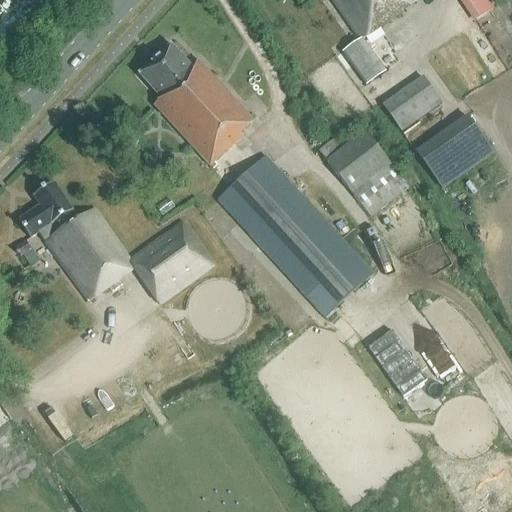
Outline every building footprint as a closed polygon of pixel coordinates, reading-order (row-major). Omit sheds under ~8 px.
[(331,0),(359,39),(361,42),(362,40),(415,4),(412,0),(331,0)] [(457,0),(468,22),(490,11),(484,0),(457,0)] [(171,46),(139,76),(161,100),(153,107),(210,168),(244,137),(242,135),(254,124),(197,61),(190,67),(171,46)] [(371,52),(352,65),(367,87),(386,73),(371,52)] [(382,109),(402,136),(439,107),(419,81),(382,109)] [(417,157),(443,191),(493,153),(466,119),(417,157)] [(334,141),(319,153),(371,220),(408,191),(364,135),(342,152),(334,141)] [(265,159),(217,203),(326,320),(373,276),(265,159)] [(40,234),(88,304),(136,272),(159,307),(213,270),(183,226),(131,262),(95,210),(79,221),(54,185),(35,198),(40,205),(18,220),(31,240),(40,234)] [(42,264),(28,243),(17,250),(24,260),(26,259),(34,270),(42,264)] [(416,307),(403,314),(427,353),(439,346),(416,307)]
